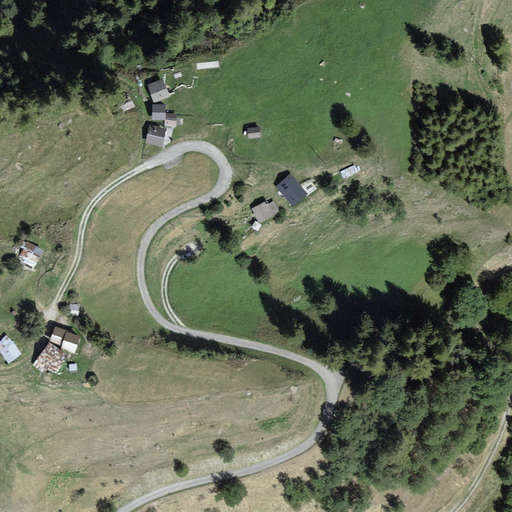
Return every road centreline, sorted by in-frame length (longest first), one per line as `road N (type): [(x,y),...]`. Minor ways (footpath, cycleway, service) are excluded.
road 1 (unclassified): [(123,511),(299,449),(318,433),(331,391),(327,376),(298,358),(173,327),(154,311),(142,283),(144,243),(164,218),(212,194),(223,173),(213,151),(200,146),(155,159)]
road 2 (track): [(454,511),(483,481),(511,413),(472,320),(482,291),(511,264)]
road 3 (track): [(155,159),(104,191),(83,219),(79,262),(26,363),(0,371)]
